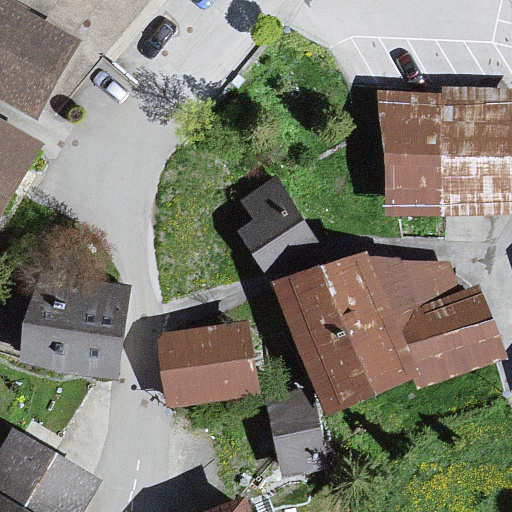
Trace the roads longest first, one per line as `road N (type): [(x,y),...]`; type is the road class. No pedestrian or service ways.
road 1 (residential): [(137,308),(265,289),(382,239),(436,244),(483,263)]
road 2 (residential): [(265,0),(130,172),(126,255),(137,308)]
road 3 (residential): [(137,308),(121,511)]
